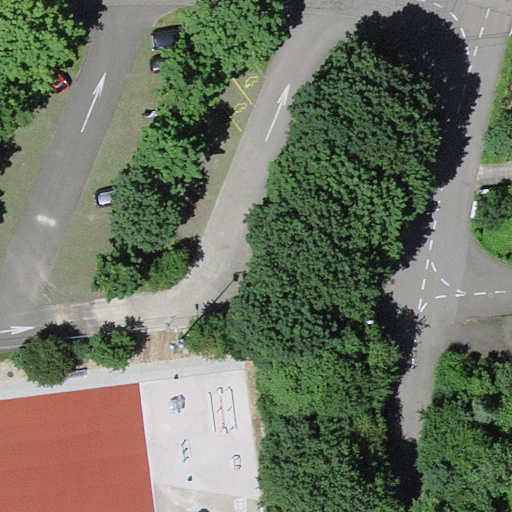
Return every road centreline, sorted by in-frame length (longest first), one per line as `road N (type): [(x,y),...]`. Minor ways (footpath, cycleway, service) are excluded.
road 1 (residential): [(488,1),(422,289)]
road 2 (residential): [(422,289),(409,511)]
